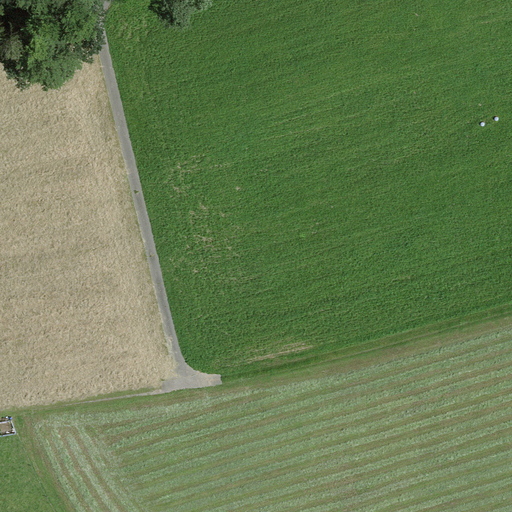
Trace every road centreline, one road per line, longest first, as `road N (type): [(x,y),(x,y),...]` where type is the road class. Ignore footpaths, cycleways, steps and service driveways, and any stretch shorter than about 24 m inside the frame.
road 1 (track): [(0,413),(360,351),(511,309)]
road 2 (track): [(91,3),(185,386)]
